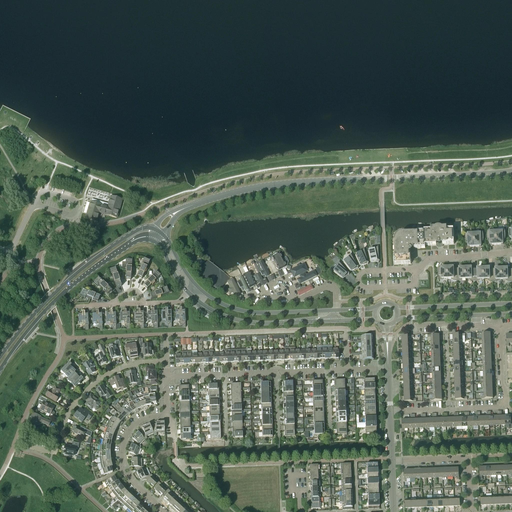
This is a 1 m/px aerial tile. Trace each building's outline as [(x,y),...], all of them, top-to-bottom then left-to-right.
[(108,208),(91,203),(86,218),(96,221),(99,212),(116,217),(120,202),(111,199),(110,201),(109,201),(108,204),(109,205),(108,208)] [(454,244),(453,229),(446,230),(446,229),(441,229),(441,230),(436,231),(436,229),(431,229),(431,230),(424,231),(424,232),(425,246),(438,245),(439,246),(440,246),(442,247),(442,246),(443,245),(454,244)] [(496,245),(496,232),(491,232),(488,232),(488,231),(487,231),(487,233),(487,235),(487,237),(487,239),(488,241),(488,240),(490,240),(490,245),(496,245)] [(505,233),(504,231),(501,232),(496,232),(496,245),(503,245),(502,239),(504,240),(505,240),(505,238),(505,236),(505,234),(505,233)] [(424,232),(417,232),(417,234),(410,234),(410,236),(406,236),(406,234),(402,234),(400,235),(398,235),(397,237),(395,238),(395,240),(395,242),(395,246),(397,246),(397,250),(395,250),(395,257),(394,257),(394,265),(410,264),(410,253),(411,254),(412,254),(412,252),(412,251),(413,251),(413,250),(414,248),(414,249),(421,248),(421,247),(425,247),(425,246),(424,232)] [(474,247),(474,234),(469,234),(466,234),(466,233),(465,233),(465,235),(465,237),(465,239),(465,241),(466,243),(466,242),(468,242),(468,247),(474,247)] [(483,235),(482,233),(479,234),(474,234),(474,247),(481,247),(481,241),(483,242),(482,242),(483,242),(483,240),(483,238),(483,236),(483,235)] [(378,263),(378,247),(377,247),(377,248),(376,248),(375,248),(374,249),(372,250),(371,251),(368,252),(370,262),(378,261),(378,263)] [(368,265),(364,250),(363,250),(362,251),(361,251),(360,252),(359,253),(358,254),(355,256),(359,266),(367,263),(367,265),(368,265)] [(285,268),(278,254),(273,256),(280,270),(285,268)] [(358,269),(350,255),(349,256),(348,257),(347,258),(347,259),(346,261),(343,263),(350,272),(356,267),(357,269),(358,269)] [(277,272),(270,258),(265,260),(272,275),(277,272)] [(146,270),(150,261),(144,259),(141,264),(142,264),(140,269),(137,276),(142,278),(145,273),(147,270),(146,270)] [(269,276),(262,262),(257,264),(264,278),(269,276)] [(349,275),(338,263),(337,264),(337,266),(336,267),(336,268),(336,269),(333,272),(342,279),(347,273),(348,275),(349,275)] [(303,264),(289,271),(292,277),(306,270),(303,264)] [(261,280),(254,266),(249,268),(256,282),(261,280)] [(448,279),(447,268),(445,268),(445,267),(444,267),(444,268),(438,268),(438,267),(438,278),(437,278),(437,279),(437,280),(438,281),(438,282),(439,282),(439,281),(440,281),(441,281),(442,280),(443,280),(444,279),(448,279)] [(457,281),(456,268),(453,269),(453,268),(450,268),(450,267),(449,267),(450,268),(447,268),(448,279),(451,279),(451,280),(452,280),(453,281),(454,281),(455,281),(456,281),(457,281)] [(118,277),(115,268),(109,270),(111,275),(112,275),(113,280),(116,287),(121,286),(119,280),(120,280),(119,277),(118,277)] [(465,279),(465,268),(463,268),(462,268),(456,268),(457,281),(458,281),(459,281),(460,281),(460,280),(461,280),(462,279),(465,279)] [(475,282),(474,269),(471,269),(471,268),(468,268),(465,268),(465,279),(469,279),(469,280),(470,280),(471,281),(472,281),(473,281),(474,282),(475,282)] [(484,279),(483,268),(481,269),(481,268),(480,268),(480,269),(474,269),(475,282),(476,282),(477,281),(478,281),(479,280),(480,280),(484,279)] [(493,282),(492,269),(489,269),(489,268),(486,268),(483,268),(484,279),(487,279),(487,280),(488,281),(489,281),(490,282),(491,282),(492,282),(493,282)] [(502,280),(501,269),(499,269),(499,268),(498,268),(498,269),(492,269),(493,282),(494,282),(495,282),(496,281),(497,280),(498,280),(502,280)] [(511,282),(510,269),(507,270),(507,269),(504,269),(504,268),(504,269),(501,269),(502,280),(505,280),(505,281),(506,281),(507,282),(508,282),(509,282),(510,282),(511,282)] [(154,283),(160,276),(156,271),(152,276),(153,276),(149,280),(144,286),(147,289),(152,285),(155,283),(154,283)] [(255,286),(248,272),(243,274),(250,288),(255,286)] [(308,272),(294,279),(297,285),(311,278),(308,272)] [(247,290),(240,275),(235,278),(242,292),(247,290)] [(105,284),(98,278),(93,282),(97,286),(98,286),(102,289),(107,295),(111,291),(107,287),(107,286),(105,284)] [(239,294),(232,279),(227,282),(234,296),(239,294)] [(312,282),(299,289),(302,295),(316,288),(312,282)] [(169,293),(166,287),(161,289),(162,290),(157,292),(149,295),(151,300),(157,298),(157,299),(160,298),(160,297),(169,293)] [(100,297),(94,294),(91,292),(91,293),(82,290),(80,296),(85,298),(85,297),(90,299),(98,302),(100,297)] [(185,320),(185,311),(181,311),(181,308),(179,308),(179,311),(175,311),(175,314),(175,317),(175,320),(179,320),(179,323),(180,322),(180,325),(182,325),(182,328),(185,328),(185,322),(185,320)] [(157,321),(157,312),(154,312),(154,309),(151,309),(151,312),(147,312),(147,315),(147,319),(148,321),(151,321),(151,324),(152,324),(152,326),(154,326),(154,329),(158,329),(157,323),(158,323),(157,321)] [(171,320),(171,311),(167,311),(167,309),(165,309),(165,312),(161,312),(161,315),(161,318),(161,321),(165,321),(165,323),(166,323),(166,326),(168,326),(168,328),(171,328),(171,323),(171,320)] [(130,322),(129,313),(126,313),(126,310),(123,311),(123,313),(120,313),(120,316),(120,320),(120,323),(124,322),(124,325),(124,328),(126,327),(126,330),(130,330),(130,324),(130,322)] [(143,321),(143,312),(140,312),(140,310),(137,310),(137,313),(133,313),(133,316),(134,319),(134,322),(138,322),(138,324),(138,327),(140,327),(140,330),(144,329),(144,324),(144,321),(143,321)] [(116,322),(115,313),(112,314),(112,311),(109,311),(109,314),(106,314),(106,317),(106,320),(106,323),(110,323),(110,325),(111,325),(111,328),(112,328),(113,331),(116,330),(116,325),(116,322)] [(88,323),(88,314),(84,315),(84,312),(82,312),(82,315),(78,315),(78,318),(78,321),(78,324),(82,324),(82,326),(83,326),(83,329),(85,329),(85,332),(88,331),(88,326),(88,323)] [(102,323),(102,314),(98,314),(98,312),(96,312),(96,314),(92,314),(92,317),(92,321),(92,324),(96,323),(96,326),(97,326),(97,329),(99,329),(99,331),(102,331),(102,325),(102,323)] [(119,357),(117,348),(121,347),(119,341),(115,342),(116,346),(108,348),(111,359),(119,357)] [(152,355),(151,344),(143,345),(142,343),(139,343),(140,349),(143,349),(144,356),(152,355)] [(137,353),(135,344),(125,345),(126,353),(129,352),(130,358),(138,357),(137,355),(138,355),(138,353),(137,353)] [(106,362),(104,356),(106,355),(102,345),(98,346),(101,354),(95,356),(99,365),(106,362)] [(92,368),(95,367),(91,360),(83,365),(89,376),(95,372),(92,368)] [(76,371),(71,366),(71,365),(69,363),(65,366),(63,366),(63,368),(61,371),(63,373),(63,374),(68,379),(75,372),(76,371)] [(155,379),(155,371),(153,372),(153,367),(146,367),(146,377),(148,376),(148,381),(151,381),(151,385),(158,385),(157,379),(155,379)] [(128,385),(137,383),(137,387),(141,386),(140,379),(137,380),(135,371),(126,373),(128,385)] [(83,379),(81,377),(80,377),(75,372),(68,379),(67,380),(72,386),(73,385),(75,387),(78,385),(80,385),(80,383),(83,379)] [(120,383),(118,377),(111,379),(112,380),(109,381),(111,387),(115,385),(117,390),(120,388),(121,390),(126,388),(123,381),(120,383)] [(106,392),(102,386),(96,390),(101,398),(103,397),(105,399),(107,398),(107,399),(113,395),(109,390),(106,392)] [(59,395),(56,394),(57,393),(58,393),(60,391),(55,387),(51,391),(50,390),(46,397),(55,402),(59,395)] [(101,403),(99,402),(90,395),(88,398),(85,401),(87,403),(85,405),(91,410),(92,408),(94,408),(96,409),(100,405),(101,403)] [(52,411),(54,407),(45,403),(47,400),(42,397),(40,401),(43,402),(39,410),(50,415),(52,415),(53,416),(54,415),(55,414),(55,413),(54,413),(54,412),(52,411)] [(146,408),(143,398),(137,400),(141,408),(144,407),(144,409),(146,408)] [(141,408),(137,400),(132,403),(137,412),(138,411),(138,410),(141,408)] [(137,412),(132,403),(127,406),(132,413),(134,411),(135,413),(137,412)] [(132,413),(127,406),(122,409),(128,417),(130,416),(129,415),(132,413)] [(89,420),(93,415),(87,410),(85,413),(80,409),(74,417),(82,423),(86,418),(89,420)] [(128,417),(122,409),(118,413),(124,419),(126,417),(127,418),(128,417)] [(50,422),(40,418),(41,417),(32,413),(27,426),(35,430),(37,425),(39,426),(40,423),(49,426),(50,422)] [(124,419),(118,413),(117,413),(114,417),(122,424),(124,422),(123,421),(124,419)] [(122,424),(114,417),(113,418),(112,417),(108,422),(117,428),(119,425),(120,426),(122,424)] [(117,428),(108,422),(105,427),(107,428),(116,433),(117,431),(116,430),(117,428)] [(153,434),(154,436),(156,435),(156,433),(164,433),(164,423),(155,423),(156,425),(154,425),(154,428),(151,429),(153,434)] [(153,434),(151,429),(149,424),(146,426),(145,424),(139,427),(142,433),(140,435),(145,440),(147,439),(146,437),(153,434)] [(92,433),(82,428),(81,429),(77,427),(76,428),(75,427),(74,427),(72,430),(72,432),(74,432),(74,433),(83,438),(84,434),(90,437),(91,436),(92,433)] [(116,434),(116,433),(107,428),(106,429),(105,432),(105,434),(113,437),(114,434),(116,434)] [(145,440),(140,435),(137,433),(132,439),(133,440),(132,441),(134,443),(133,446),(140,449),(141,447),(139,445),(145,440)] [(112,440),(113,437),(105,434),(104,436),(103,438),(103,440),(113,442),(113,440),(112,440)] [(65,445),(64,453),(65,454),(65,455),(73,457),(73,455),(75,456),(76,447),(78,448),(79,443),(72,442),(72,446),(65,445)] [(140,449),(133,446),(131,445),(128,453),(130,454),(129,455),(132,456),(132,459),(140,459),(140,457),(138,456),(141,449),(140,449)] [(140,459),(132,459),(131,459),(132,465),(132,468),(133,468),(133,470),(137,469),(138,472),(145,469),(144,467),(142,467),(142,459),(140,459)] [(112,473),(111,469),(113,469),(112,467),(102,470),(104,475),(112,473)] [(149,476),(146,468),(145,469),(138,472),(136,473),(140,480),(141,480),(142,481),(145,480),(147,482),(152,476),(151,475),(149,476)] [(158,482),(159,482),(155,478),(153,476),(152,476),(147,482),(146,483),(152,489),(153,488),(155,490),(160,484),(158,482)] [(117,480),(116,481),(114,477),(104,483),(107,488),(108,487),(118,482),(117,480)] [(112,492),(122,485),(121,483),(120,484),(118,482),(108,487),(112,492)] [(170,492),(161,483),(160,484),(155,490),(156,490),(154,491),(161,497),(162,496),(164,498),(170,492)] [(116,497),(124,490),(122,487),(123,486),(122,485),(112,492),(116,497)] [(122,500),(129,492),(127,491),(126,492),(124,490),(116,497),(120,502),(122,500)] [(126,504),(132,497),(129,495),(130,494),(129,492),(122,500),(120,502),(124,505),(125,504),(126,504)] [(169,505),(176,498),(170,492),(164,498),(162,501),(165,504),(166,503),(169,505)] [(128,509),(137,500),(135,499),(134,500),(132,497),(126,504),(125,504),(124,505),(128,509)] [(173,511),(182,503),(176,498),(169,505),(172,508),(171,509),(173,511)] [(132,511),(139,504),(137,502),(138,501),(137,500),(128,509),(130,511),(132,511)] [(352,510),(352,504),(352,502),(342,503),(342,510),(352,510)] [(185,511),(188,509),(182,503),(173,511),(185,511)]
